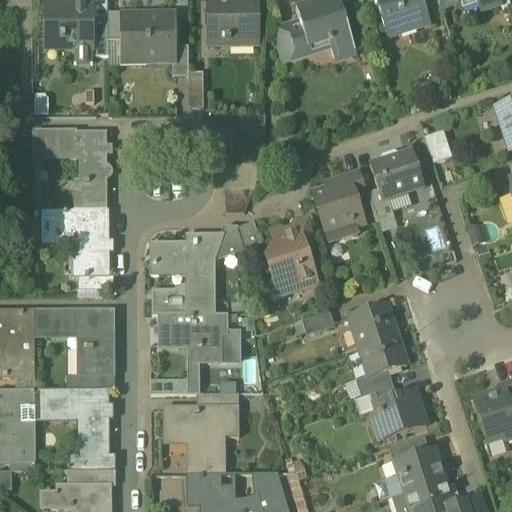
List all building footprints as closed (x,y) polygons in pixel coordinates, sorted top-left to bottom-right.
[(322,12),(312,15),(310,10),(295,15),(299,27),(279,33),(279,53),(283,65),(309,56),(308,52),(327,46),(333,62),(355,55),(340,12),(337,10),(339,6),(338,4),(329,0),(326,0),(321,10),(322,12)] [(374,0),(373,1),(385,39),(397,35),(398,39),(416,33),(415,29),(427,25),(423,14),(418,0),(374,0)] [(435,0),(418,0),(423,14),(438,8),(435,0)] [(436,0),(440,12),(474,1),(475,1),(480,14),(499,8),(496,0),(436,0)] [(254,4),(210,3),(210,42),(225,42),(225,45),(254,46),(254,4)] [(93,9),(43,9),(44,44),(60,44),(60,52),(92,52),(93,52),(93,21),(93,9)] [(177,16),(121,17),(120,21),(107,21),(108,44),(120,44),(120,58),(146,58),(146,64),(171,64),(172,64),(177,64),(177,50),(177,16)] [(108,44),(107,21),(93,21),(93,52),(92,52),(92,61),(108,61),(108,44)] [(188,50),(177,50),(177,64),(172,64),(173,81),(188,80),(188,76),(188,50)] [(202,76),(188,76),(188,80),(188,112),(203,112),(202,76)] [(511,105),(495,111),(510,156),(511,155),(511,105)] [(265,120),(239,120),(239,132),(265,132),(265,120)] [(265,132),(239,132),(239,144),(264,144),(265,132)] [(106,167),(105,136),(76,137),(76,135),(56,135),(56,136),(32,136),(32,160),(83,159),(83,214),(106,213),(106,183),(109,182),(111,180),(112,177),(112,175),(112,173),(111,170),(108,168),(106,167)] [(443,136),(424,142),(432,168),(451,162),(443,136)] [(264,144),(239,144),(239,156),(264,156),(264,144)] [(411,155),(369,169),(377,194),(381,206),(388,203),(423,192),(411,155)] [(239,156),(225,157),(225,169),(263,168),(264,156),(239,156)] [(263,168),(225,169),(225,180),(258,180),(263,168)] [(359,175),(347,179),(349,186),(349,185),(355,203),(367,199),(366,198),(359,175)] [(258,180),(225,180),(225,192),(254,192),(258,180)] [(349,186),(312,198),(325,238),(329,248),(352,240),(353,241),(357,239),(353,228),(362,225),(355,203),(349,185),(349,186)] [(254,192),(225,192),(225,204),(249,204),(254,192)] [(381,206),(377,194),(366,198),(367,199),(376,228),(394,222),(388,203),(381,206)] [(246,216),(249,204),(225,204),(225,216),(246,216)] [(109,243),(108,214),(106,213),(83,214),(42,214),(42,244),(80,245),(81,279),(109,279),(109,255),(107,255),(107,243),(109,243)] [(316,250),(306,221),(295,226),(305,254),(316,250)] [(253,225),(237,231),(246,254),(262,248),(253,225)] [(285,233),(279,231),(270,234),(274,246),(265,265),(271,281),(266,291),(269,301),(275,304),(283,301),(282,297),(302,290),(301,288),(315,284),(305,254),(295,226),(293,226),(290,231),(285,233)] [(219,240),(192,240),(192,248),(151,249),(151,271),(187,271),(187,288),(187,319),(212,319),(211,267),(246,254),(237,231),(223,231),(219,240)] [(81,279),(77,279),(77,294),(114,294),(114,279),(109,279),(81,279)] [(187,288),(173,294),(151,295),(151,320),(159,320),(187,319),(187,288)] [(386,310),(349,323),(360,355),(397,342),(386,310)] [(18,319),(8,319),(8,315),(0,314),(0,345),(1,346),(2,381),(14,381),(15,394),(35,394),(34,337),(34,317),(18,317),(18,319)] [(114,314),(34,314),(34,317),(34,337),(85,336),(85,379),(109,379),(109,352),(114,352),(114,314)] [(329,316),(302,325),(306,340),(334,331),(329,316)] [(187,319),(159,320),(160,350),(197,349),(198,366),(220,365),(220,337),(225,337),(225,319),(212,319),(187,319)] [(397,342),(360,355),(368,381),(369,383),(388,376),(406,370),(397,342)] [(388,376),(369,383),(368,381),(355,385),(361,403),(370,400),(393,392),(388,376)] [(85,379),(67,380),(68,394),(108,393),(115,394),(114,379),(110,379),(109,379),(85,379)] [(189,384),(151,384),(151,399),(189,399),(189,384)] [(511,386),(500,390),(502,395),(511,392),(511,386)] [(393,392),(370,400),(374,411),(397,403),(393,392)] [(502,395),(472,405),(487,447),(500,443),(506,448),(511,445),(511,392),(502,395)] [(108,393),(35,394),(35,412),(35,428),(36,459),(70,459),(79,459),(109,459),(108,393)] [(15,394),(0,394),(0,443),(9,443),(9,468),(35,468),(36,459),(35,428),(35,412),(35,394),(15,394)] [(397,403),(374,411),(378,421),(374,429),(378,440),(386,444),(427,431),(415,397),(397,403)] [(239,399),(197,399),(197,413),(165,413),(165,439),(197,439),(197,456),(190,456),(190,479),(220,478),(222,478),(222,442),(239,442),(239,416),(239,399)] [(424,444),(374,460),(374,461),(389,456),(394,470),(397,469),(396,467),(429,457),(424,444)] [(429,457),(396,467),(397,469),(401,480),(389,484),(395,502),(444,486),(434,455),(429,457)] [(90,475),(115,474),(115,458),(109,459),(79,459),(70,459),(71,475),(90,475)] [(71,475),(66,475),(66,489),(67,491),(110,491),(116,491),(115,474),(90,475),(71,475)] [(9,476),(0,475),(0,494),(11,494),(11,476),(9,476)] [(233,490),(221,490),(220,478),(199,479),(199,508),(212,508),(211,511),(259,511),(256,502),(244,506),(233,506),(233,490)] [(444,486),(395,502),(395,503),(404,500),(407,511),(452,511),(446,492),(444,486)] [(109,511),(110,491),(67,491),(66,489),(55,489),(55,496),(42,496),(42,511),(109,511)] [(460,508),(454,490),(446,492),(452,511),(460,508)] [(486,511),(481,495),(469,499),(471,505),(472,511),(486,511)] [(395,503),(388,505),(390,511),(407,511),(404,500),(395,503)]
